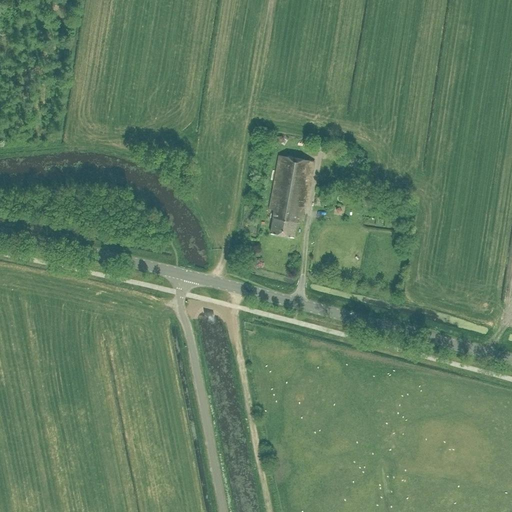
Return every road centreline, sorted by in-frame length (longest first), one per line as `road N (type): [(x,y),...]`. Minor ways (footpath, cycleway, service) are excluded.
road 1 (secondary): [(511,360),(190,276)]
road 2 (track): [(270,0),(235,207),(212,282)]
road 3 (unclassified): [(223,511),(179,312),(179,273)]
road 4 (track): [(268,511),(233,287)]
road 5 (secondary): [(0,233),(179,273)]
